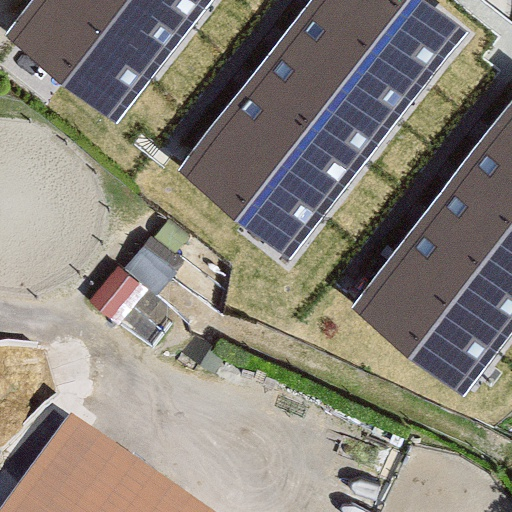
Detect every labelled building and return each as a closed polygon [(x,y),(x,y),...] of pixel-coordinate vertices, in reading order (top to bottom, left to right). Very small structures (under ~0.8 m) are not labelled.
[(30,0),(2,36),(117,124),(213,0),(30,0)] [(433,0),(312,0),(180,165),(293,256),(473,32),(433,0)] [(511,99),(352,299),(467,390),(511,333),(511,99)] [(120,314),(148,272),(124,256),(96,298),(120,314)] [(169,511),(66,435),(8,511),(169,511)]
